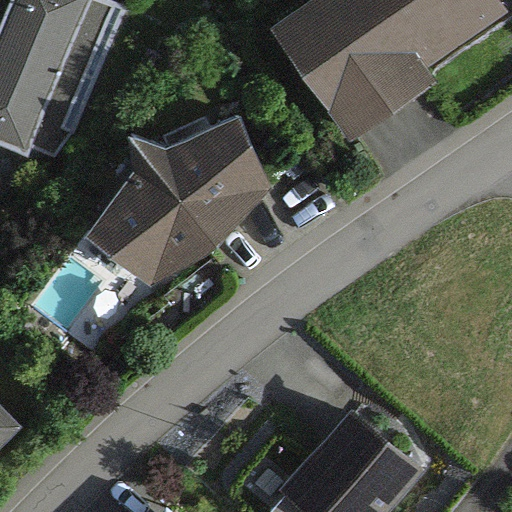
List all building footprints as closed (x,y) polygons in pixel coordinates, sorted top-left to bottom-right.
[(133,2),(128,0),(12,0),(0,30),(0,130),(66,159),(133,2)] [(448,78),(437,61),(511,11),(511,0),(312,0),(284,19),(361,135),(448,78)] [(181,135),(149,117),(142,168),(104,225),(165,277),(232,235),(283,188),(255,104),(181,135)] [(0,452),(36,416),(0,379),(0,452)] [(304,511),(374,511),(411,469),(344,413),(278,490),(304,511)]
